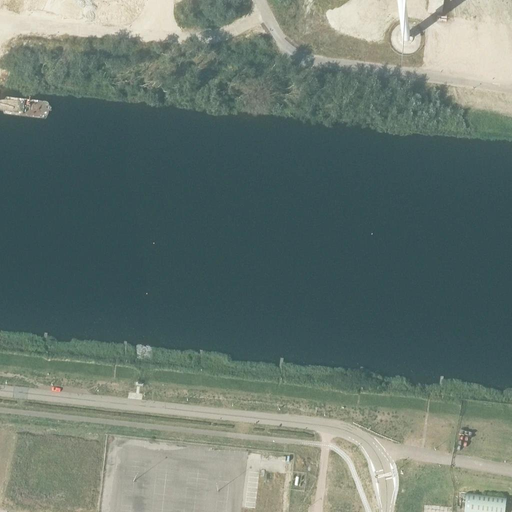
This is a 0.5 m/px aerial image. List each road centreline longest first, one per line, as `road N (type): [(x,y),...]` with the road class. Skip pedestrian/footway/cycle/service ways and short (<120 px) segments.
road 1 (tertiary): [(384,511),(380,463),(338,429),(0,391)]
road 2 (unclassified): [(511,85),(320,65),(284,46),(262,10)]
road 3 (unclassified): [(0,29),(201,38),(262,10)]
